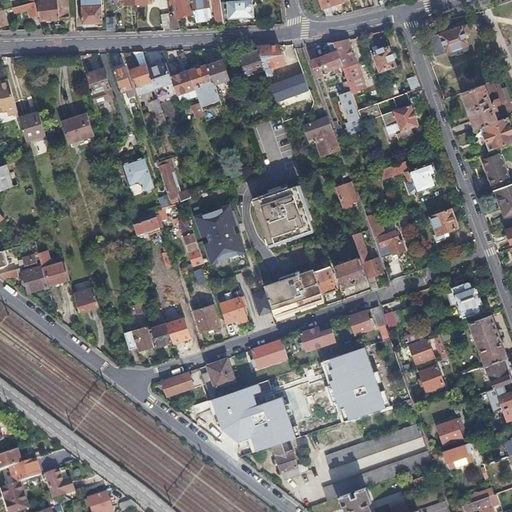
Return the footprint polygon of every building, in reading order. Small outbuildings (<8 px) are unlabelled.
[(30,17),(39,14),(36,0),(31,1),(13,5),(14,11),(21,9),(21,10),(28,8),(30,17)] [(67,0),(40,0),(43,18),(69,16),(67,0)] [(101,0),(82,0),(83,23),(103,22),(101,0)] [(170,27),(171,30),(179,29),(176,17),(194,13),(192,2),(191,0),(171,0),(175,14),(169,15),(170,27)] [(202,0),(192,2),(194,13),(197,20),(205,17),(204,14),(209,12),(205,0),(202,0)] [(213,0),(216,24),(224,24),(223,18),(221,0),(220,0),(213,0)] [(221,0),(223,18),(229,18),(228,0),(221,0)] [(231,0),(228,0),(229,18),(253,16),(252,0),(231,0)] [(319,0),(323,10),(351,1),(350,0),(319,0)] [(0,26),(1,26),(11,23),(7,7),(3,8),(0,8),(0,26)] [(115,9),(106,9),(107,25),(107,29),(115,28),(115,9)] [(162,27),(170,27),(169,15),(169,12),(160,13),(162,27)] [(464,27),(463,26),(430,37),(436,55),(449,51),(450,55),(469,48),(465,36),(472,33),(468,25),(464,27)] [(366,88),(348,37),(334,41),(342,66),(351,90),(352,93),(366,88)] [(307,49),(316,74),(342,66),(334,41),(328,41),(331,50),(318,55),(315,46),(307,49)] [(266,74),(271,72),(269,66),(283,61),(277,44),(256,45),(257,48),(264,68),(266,74)] [(389,46),(372,52),(379,73),(396,66),(389,46)] [(245,74),(264,68),(257,48),(238,54),(241,62),(245,74)] [(138,65),(129,68),(134,86),(143,82),(147,90),(154,87),(147,67),(141,50),(132,50),(138,65)] [(207,62),(215,83),(230,77),(223,57),(207,62)] [(173,81),(176,91),(193,85),(188,69),(177,73),(172,60),(166,62),(173,81)] [(154,87),(173,81),(166,62),(147,67),(154,87)] [(200,103),(203,111),(222,105),(215,83),(207,62),(188,69),(193,85),(195,90),(200,103)] [(245,74),(241,62),(237,63),(241,75),(245,74)] [(124,64),(113,68),(120,90),(126,88),(132,86),(124,64)] [(93,101),(112,94),(103,65),(87,70),(89,78),(93,89),(89,91),(93,101)] [(266,74),(269,84),(275,82),(271,72),(266,74)] [(303,73),(270,85),(276,102),(309,91),(303,73)] [(412,90),(422,87),(417,74),(407,78),(412,90)] [(14,113),(17,112),(6,77),(0,78),(0,121),(15,117),(14,113)] [(260,97),(254,81),(248,84),(254,100),(260,97)] [(143,82),(134,86),(137,93),(147,90),(143,82)] [(395,97),(402,94),(397,82),(390,84),(395,97)] [(494,104),(485,82),(463,90),(476,128),(483,125),(500,119),(499,117),(494,104)] [(176,91),(178,96),(195,90),(193,85),(176,91)] [(132,86),(126,88),(129,96),(135,94),(132,86)] [(231,104),(238,101),(233,86),(226,89),(231,104)] [(154,87),(147,90),(151,100),(157,98),(154,87)] [(349,120),(360,116),(358,110),(352,93),(351,90),(347,92),(347,95),(341,98),(349,120)] [(420,125),(407,92),(402,94),(395,97),(394,97),(399,110),(395,111),(402,132),(398,134),(401,143),(416,137),(413,128),(420,125)] [(112,94),(93,101),(93,104),(113,96),(112,94)] [(384,115),(395,111),(399,110),(394,97),(384,101),(380,102),(384,115)] [(496,99),(494,104),(499,117),(502,115),(498,105),(502,103),(500,98),(496,99)] [(360,116),(362,123),(384,115),(380,102),(358,110),(360,116)] [(196,114),(203,111),(200,103),(193,105),(196,114)] [(173,105),(167,107),(172,121),(177,119),(173,105)] [(161,130),(168,127),(162,109),(154,111),(161,130)] [(71,142),(95,134),(87,111),(64,118),(71,142)] [(25,140),(45,134),(38,112),(19,117),(25,140)] [(327,114),(302,124),(308,139),(313,137),(332,130),(327,114)] [(351,127),(362,123),(360,116),(349,120),(351,127)] [(511,140),(511,123),(509,116),(500,119),(483,125),(492,149),(511,140)] [(339,138),(365,128),(362,123),(351,127),(336,131),(339,138)] [(319,155),(339,147),(332,130),(313,137),(319,155)] [(496,189),(511,182),(511,178),(511,177),(511,176),(511,175),(502,150),(483,157),(493,184),(494,183),(496,189)] [(141,192),(152,189),(141,155),(134,157),(135,160),(129,162),(128,160),(120,162),(127,185),(135,182),(139,184),(141,192)] [(412,167),(409,160),(380,171),(383,178),(409,168),(412,167)] [(417,192),(438,185),(434,174),(437,172),(433,162),(410,171),(406,172),(408,179),(410,181),(413,180),(417,192)] [(0,189),(13,184),(3,163),(0,164),(0,189)] [(173,203),(184,199),(192,196),(189,188),(179,191),(168,163),(160,165),(173,203)] [(334,185),(341,207),(348,204),(348,202),(356,198),(350,179),(334,185)] [(511,213),(511,182),(496,189),(495,189),(505,216),(511,213)] [(297,184),(251,200),(253,204),(255,204),(268,239),(266,240),(268,244),(313,227),(297,184)] [(170,212),(167,205),(158,209),(157,209),(160,215),(160,216),(170,212)] [(452,208),(428,217),(434,234),(430,235),(433,243),(447,238),(445,232),(458,227),(452,208)] [(133,224),(156,216),(160,215),(157,209),(131,217),(133,224)] [(252,249),(238,210),(228,214),(232,227),(220,232),(221,235),(218,235),(220,242),(224,241),(227,251),(241,247),(244,252),(252,249)] [(371,228),(380,225),(382,224),(377,211),(367,215),(371,228)] [(137,235),(139,242),(150,238),(149,234),(161,230),(160,227),(156,216),(133,224),(137,235)] [(193,255),(202,252),(190,216),(180,220),(193,255)] [(371,228),(379,247),(389,244),(392,254),(404,249),(401,240),(399,240),(396,231),(384,234),(380,225),(371,228)] [(366,277),(370,289),(379,286),(374,273),(383,270),(378,256),(374,257),(369,259),(362,243),(355,245),(359,256),(366,277)] [(167,264),(175,262),(170,249),(165,250),(163,251),(167,264)] [(43,268),(48,286),(70,279),(64,261),(51,265),(47,252),(39,255),(42,266),(43,268)] [(24,259),(26,266),(39,262),(36,255),(24,259)] [(332,264),(340,286),(366,277),(359,256),(332,264)] [(254,281),(262,277),(257,263),(249,266),(254,281)] [(321,295),(338,288),(329,265),(313,270),(321,295)] [(29,292),(48,286),(43,268),(42,266),(23,272),(29,292)] [(272,305),(275,314),(322,298),(321,295),(313,270),(312,268),(300,272),(299,270),(279,277),(280,279),(265,284),(272,305)] [(0,273),(0,274),(6,279),(19,276),(17,269),(0,273)] [(193,272),(197,284),(204,281),(200,269),(193,272)] [(452,289),(457,303),(480,295),(476,286),(473,287),(471,282),(452,289)] [(80,311),(100,304),(94,287),(74,294),(80,311)] [(246,306),(249,304),(247,298),(243,291),(225,297),(226,301),(220,303),(227,323),(237,320),(239,323),(249,318),(246,306)] [(480,295),(457,303),(463,318),(482,311),(479,305),(483,304),(480,295)] [(136,313),(144,310),(141,300),(132,303),(136,313)] [(213,305),(195,311),(201,331),(219,325),(213,305)] [(261,319),(275,314),(272,305),(258,310),(261,319)] [(378,326),(384,324),(378,305),(371,307),(378,326)] [(406,306),(392,311),(397,324),(411,319),(406,306)] [(372,327),(366,309),(348,316),(355,333),(372,327)] [(492,315),(471,323),(487,366),(505,360),(508,358),(492,315)] [(149,326),(155,346),(172,341),(167,325),(166,321),(149,326)] [(138,352),(155,346),(149,326),(148,323),(140,326),(124,331),(129,348),(136,346),(138,352)] [(172,341),(174,347),(182,343),(175,323),(167,325),(172,341)] [(306,350),(335,340),(329,323),(322,325),(324,330),(318,332),(316,327),(300,332),(306,350)] [(453,329),(439,334),(442,342),(457,337),(453,329)] [(423,331),(401,338),(404,346),(409,345),(426,339),(423,331)] [(439,334),(433,336),(438,350),(441,349),(442,352),(445,351),(442,342),(439,334)] [(426,339),(409,345),(416,365),(435,359),(427,338),(426,339)] [(258,367),(287,357),(281,339),(252,349),(258,367)] [(368,366),(371,365),(368,356),(341,365),(353,399),(376,390),(368,366)] [(209,371),(215,387),(235,380),(228,358),(207,365),(209,371)] [(511,378),(505,360),(487,366),(493,381),(495,380),(497,387),(511,381),(511,378)] [(437,368),(419,374),(426,391),(443,385),(437,368)] [(189,371),(162,380),(168,396),(193,387),(189,371)] [(212,399),(218,396),(215,387),(209,371),(202,374),(212,399)] [(273,387),(284,419),(310,410),(298,378),(273,387)] [(504,408),(511,405),(511,391),(499,396),(504,408)] [(239,396),(220,403),(227,425),(247,417),(239,396)] [(0,420),(0,438),(10,433),(2,419),(0,420)] [(459,420),(436,429),(443,447),(466,439),(459,420)] [(400,430),(325,456),(330,469),(368,455),(422,437),(418,424),(400,430)] [(473,441),(443,452),(446,460),(466,454),(465,450),(472,448),(471,446),(474,444),(473,441)] [(281,442),(273,445),(284,479),(299,474),(296,465),(292,453),(285,455),(281,442)] [(0,455),(0,469),(11,466),(22,463),(17,449),(0,455)] [(392,464),(323,486),(326,497),(365,485),(430,462),(427,452),(392,464)] [(483,465),(485,470),(508,462),(506,457),(486,464),(483,465)] [(41,475),(36,458),(22,463),(11,466),(16,482),(20,481),(28,479),(41,475)] [(304,462),(296,465),(299,474),(307,471),(304,462)] [(61,481),(57,469),(44,473),(53,498),(73,491),(69,479),(61,481)] [(31,489),(28,479),(20,481),(23,492),(31,489)] [(16,482),(2,487),(9,511),(16,511),(28,509),(23,492),(20,481),(16,482)] [(340,496),(345,511),(372,511),(369,502),(373,501),(368,486),(340,496)] [(499,500),(500,502),(511,497),(511,494),(510,489),(497,494),(499,500)] [(105,511),(113,510),(107,493),(89,499),(93,511),(105,511)] [(499,500),(497,494),(494,495),(489,497),(491,502),(499,500)] [(487,498),(462,507),(463,511),(464,511),(491,502),(489,497),(487,498)] [(137,504),(129,499),(120,502),(123,509),(137,504)]
